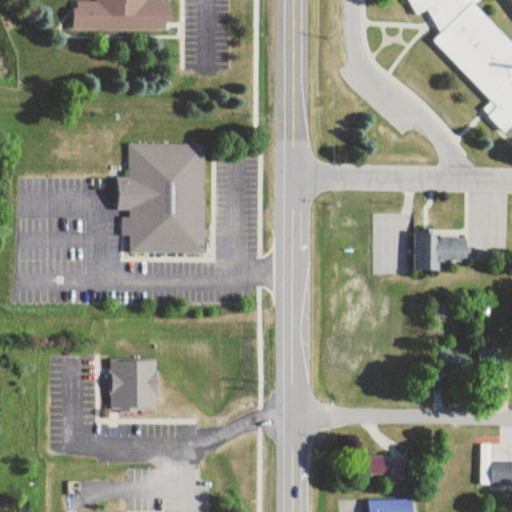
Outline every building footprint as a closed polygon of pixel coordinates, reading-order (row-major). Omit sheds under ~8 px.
[(72,31),(169,31),(169,2),(147,2),(147,0),(94,0),(95,3),(72,2),(72,31)] [(497,131),(511,121),(511,46),(483,0),(412,0),(485,117),(488,115),(497,131)] [(128,254),(204,254),(204,232),(204,145),(128,145),(128,179),(116,179),(116,216),(119,216),(119,237),(128,237),(128,254)] [(412,273),(438,273),(438,264),(465,265),(465,237),(413,236),(412,273)] [(440,373),(470,373),(470,354),(440,354),(440,373)] [(155,412),(155,363),(108,363),(108,412),(155,412)] [(511,485),(511,463),(491,463),(491,446),(480,446),(480,486),(511,485)] [(366,478),(411,478),(411,459),(366,459),(366,478)] [(411,511),(412,501),(366,501),(366,511),(411,511)]
